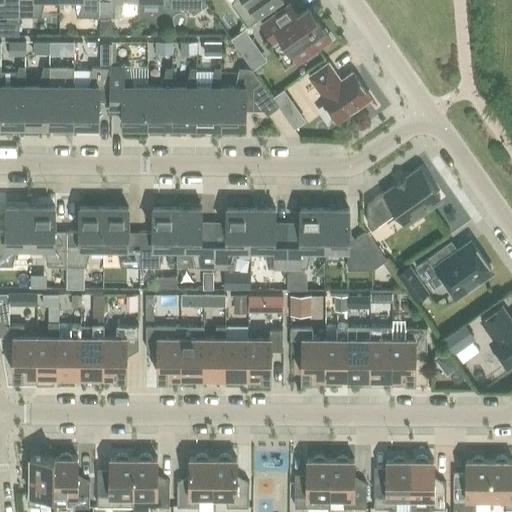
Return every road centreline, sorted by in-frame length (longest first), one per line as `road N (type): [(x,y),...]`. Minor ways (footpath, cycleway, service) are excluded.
road 1 (residential): [(0,414),(511,415)]
road 2 (residential): [(0,164),(351,167),(428,119)]
road 3 (residential): [(428,119),(349,0)]
road 4 (residential): [(511,234),(428,119)]
